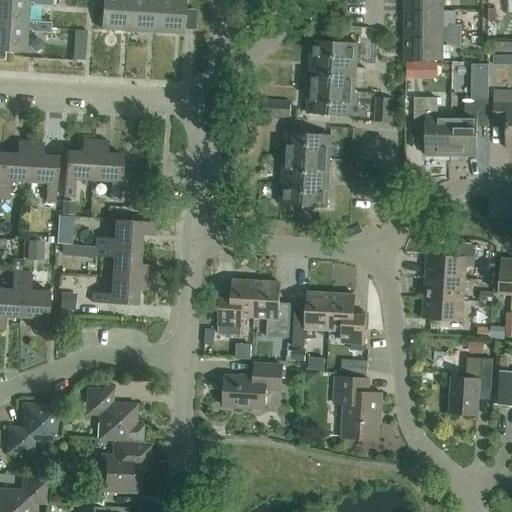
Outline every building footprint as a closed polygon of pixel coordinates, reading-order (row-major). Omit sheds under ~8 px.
[(52,0),(0,0),(0,22),(27,24),(27,20),(28,2),(32,2),(32,4),(52,5),(52,0)] [(131,0),(103,0),(102,27),(129,29),(131,0)] [(131,0),(129,29),(156,30),(157,0),(131,0)] [(157,0),(156,30),(183,32),(185,0),(157,0)] [(404,0),(405,10),(443,11),(442,0),(404,0)] [(443,11),(405,10),(404,35),(461,36),(461,27),(443,27),(443,11)] [(51,21),(27,20),(27,24),(0,22),(0,49),(25,51),(26,29),(30,29),(30,31),(50,32),(51,21)] [(461,36),(404,35),(404,60),(442,61),(443,47),(461,47),(461,36)] [(311,40),(309,65),(333,67),(334,42),(311,40)] [(333,67),(356,68),(358,43),(334,42),(333,67)] [(503,66),(503,55),(493,55),(493,66),(503,66)] [(309,65),(308,89),(331,90),(333,67),(309,65)] [(355,92),(356,68),(333,67),(331,90),(355,92)] [(306,114),(330,115),(331,90),(308,89),(306,114)] [(353,117),(355,92),(331,90),(330,115),(353,117)] [(511,148),(511,91),(493,91),(492,122),(506,122),(505,149),(511,148)] [(391,123),(392,99),(376,98),(375,122),(391,123)] [(450,157),(450,118),(437,118),(437,99),(414,99),(414,126),(425,126),(424,156),(450,157)] [(450,118),(450,157),(476,157),(476,127),(487,127),(488,99),(465,99),(465,118),(450,118)] [(290,118),(290,103),(266,101),(266,117),(290,118)] [(285,133),(284,158),(307,159),(308,135),(285,133)] [(307,159),(330,160),(331,136),(308,135),(307,159)] [(93,179),(96,141),(80,140),(80,152),(67,151),(64,196),(74,197),(75,178),(93,179)] [(96,141),(93,179),(112,180),(110,199),(120,200),(123,155),(108,154),(109,142),(96,141)] [(3,154),(0,195),(0,198),(9,199),(10,181),(28,182),(30,143),(18,143),(18,155),(3,154)] [(30,143),(28,182),(47,183),(45,202),(55,202),(58,157),(43,156),(44,144),(30,143)] [(284,158),(282,181),(305,183),(307,159),(284,158)] [(329,184),(330,160),(307,159),(305,183),(329,184)] [(382,196),(383,180),(359,178),(358,194),(382,196)] [(281,206),(304,208),(305,183),(282,181),(281,206)] [(327,209),(329,184),(305,183),(304,208),(327,209)] [(61,214),(74,215),(75,202),(62,201),(61,214)] [(95,248),(140,250),(141,236),(154,236),(154,223),(116,220),(114,239),(96,238),(95,247),(95,248)] [(59,229),(58,242),(71,243),(71,230),(59,229)] [(28,241),(28,260),(43,261),(43,241),(28,241)] [(455,244),(454,256),(427,255),(426,277),(465,279),(467,257),(476,258),(476,245),(455,244)] [(62,245),(61,255),(95,257),(95,248),(95,247),(62,245)] [(140,250),(95,248),(95,257),(114,258),(113,276),(151,279),(152,265),(139,265),(140,250)] [(12,259),(12,271),(22,272),(22,260),(12,259)] [(511,311),(511,260),(502,260),(500,295),(511,295),(511,302),(511,311)] [(0,290),(0,329),(5,330),(6,317),(20,317),(22,272),(13,272),(12,291),(0,290)] [(22,272),(20,317),(35,318),(34,331),(47,331),(49,292),(31,291),(32,273),(22,272)] [(151,279),(113,276),(112,295),(93,293),(92,303),(137,306),(138,291),(150,291),(151,279)] [(465,279),(426,277),(425,297),(464,300),(465,279)] [(256,317),(258,282),(233,281),(232,301),(221,300),(219,334),(242,335),(243,316),(256,317)] [(258,282),(256,317),(269,318),(268,336),(290,338),(292,304),(281,303),(283,284),(258,282)] [(480,292),(480,301),(492,302),(493,292),(480,292)] [(331,330),(333,295),(309,294),(308,313),(296,313),(294,346),(305,347),(306,339),(314,339),(316,338),(316,329),(331,330)] [(333,295),(331,330),(353,331),(352,350),(365,351),(367,317),(356,316),(357,296),(333,295)] [(464,300),(425,297),(423,319),(462,322),(464,300)] [(66,326),(67,312),(57,312),(56,325),(66,326)] [(270,343),(269,361),(287,362),(288,355),(288,350),(288,344),(270,343)] [(306,350),(288,350),(288,355),(292,356),(292,360),(306,360),(306,350)] [(490,401),(491,392),(493,360),(467,359),(466,379),(452,378),(450,414),(477,416),(478,400),(490,401)] [(355,361),(354,374),(367,375),(368,361),(355,361)] [(282,390),(284,366),(255,365),(254,378),(227,376),(225,407),(267,409),(268,389),(282,390)] [(497,405),(503,405),(503,407),(511,407),(511,370),(500,370),(497,405)] [(382,412),(383,395),(369,394),(370,380),(336,378),(335,405),(344,405),(343,438),(377,440),(378,412),(382,412)] [(113,441),(143,443),(144,424),(137,424),(138,404),(114,403),(114,390),(86,389),(85,416),(99,417),(98,441),(113,441)] [(288,391),(274,391),(275,412),(288,411),(288,391)] [(58,444),(60,406),(22,404),(21,427),(8,427),(7,454),(34,455),(34,443),(58,444)] [(143,443),(113,441),(112,454),(100,454),(98,491),(137,493),(138,460),(152,461),(153,444),(143,443)] [(0,511),(33,511),(34,504),(47,505),(49,478),(21,476),(20,489),(0,487),(0,511)] [(79,507),(103,508),(104,497),(80,495),(79,507)]
